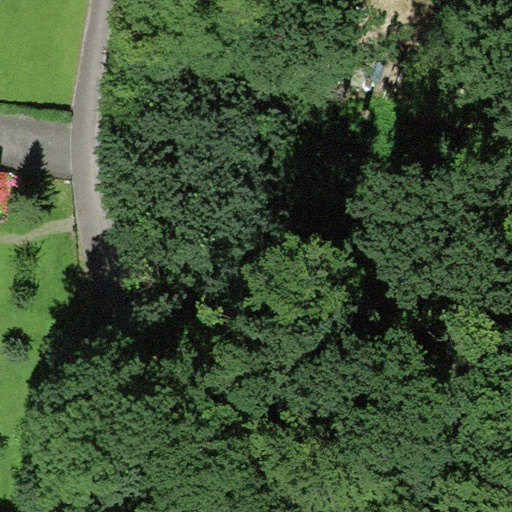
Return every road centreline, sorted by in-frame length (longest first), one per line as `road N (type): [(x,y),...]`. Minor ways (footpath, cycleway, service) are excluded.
road 1 (track): [(91,242),(217,511)]
road 2 (track): [(91,242),(76,511)]
road 3 (residential): [(105,0),(90,86),(91,242)]
